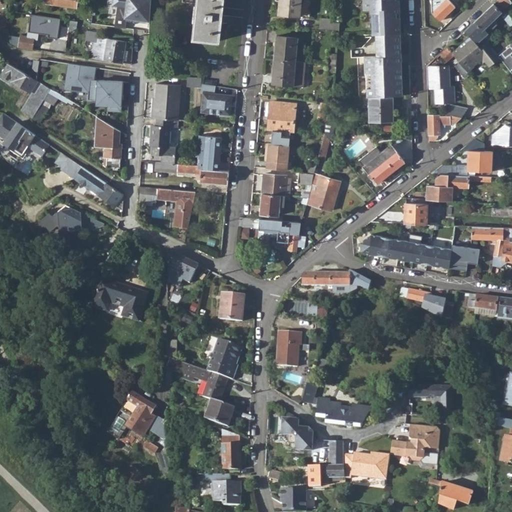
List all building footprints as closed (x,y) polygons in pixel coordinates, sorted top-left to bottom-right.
[(133,18),(150,19),(151,0),(114,0),(114,5),(119,5),(117,19),(128,20),(132,21),(133,18)] [(198,0),(194,38),(219,41),(223,0),(198,0)] [(279,0),(279,14),(300,16),(301,0),(279,0)] [(374,33),(400,32),(398,0),(361,0),(362,9),(371,8),(372,33),(374,33)] [(430,0),(432,11),(440,20),(455,6),(449,0),(430,0)] [(501,14),(511,26),(511,25),(511,18),(504,9),(497,0),(465,30),(468,34),(470,37),(474,41),(482,34),(479,31),(482,29),(483,30),(501,14)] [(511,0),(497,0),(504,9),(511,2),(511,1),(511,0)] [(58,38),(61,17),(31,13),(29,30),(49,33),(48,37),(58,38)] [(319,27),(338,29),(338,26),(339,20),(320,18),(319,27)] [(126,28),(128,20),(117,19),(116,26),(126,28)] [(85,39),(94,40),(93,49),(87,52),(92,57),(121,62),(122,59),(124,50),(125,41),(94,35),(95,31),(86,29),(85,39)] [(400,32),(374,33),(375,48),(379,44),(400,43),(400,32)] [(21,35),(20,45),(34,48),(36,36),(22,33),(21,35)] [(13,41),(20,45),(21,35),(10,34),(13,41)] [(275,58),(296,60),(298,37),(277,35),(275,58)] [(458,61),(468,73),(475,68),(474,67),(479,62),(482,65),(485,62),(489,67),(500,58),(497,55),(483,38),(477,44),(474,41),(470,37),(466,40),(467,42),(452,54),(453,55),(458,61)] [(400,43),(379,44),(375,48),(375,56),(363,56),(363,74),(365,74),(366,96),(368,96),(392,95),(402,95),(400,43)] [(511,47),(511,45),(497,55),(500,58),(510,71),(511,72),(510,70),(511,68),(511,47)] [(437,58),(442,64),(453,55),(452,54),(447,48),(437,58)] [(272,83),(303,86),(306,61),(296,60),(275,58),(272,83)] [(469,74),(468,73),(458,61),(454,64),(464,78),(469,74)] [(11,79),(34,93),(41,82),(39,81),(38,80),(8,62),(0,76),(9,82),(11,79)] [(94,80),(96,67),(69,62),(67,77),(71,77),(69,87),(89,90),(88,99),(97,99),(97,104),(108,105),(108,110),(122,111),(123,81),(94,80)] [(449,65),(428,66),(429,88),(435,88),(435,103),(454,102),(454,86),(450,86),(449,65)] [(202,77),(188,76),(187,85),(201,86),(201,82),(202,77)] [(22,109),(33,116),(50,88),(41,82),(34,93),(22,109)] [(201,111),(228,114),(231,95),(214,94),(216,85),(201,82),(201,86),(201,92),(204,92),(201,111)] [(155,83),(154,97),(154,110),(151,109),(150,117),(155,118),(174,119),(178,119),(181,85),(155,83)] [(33,116),(39,121),(57,92),(50,88),(33,116)] [(392,120),(392,95),(368,96),(369,121),(392,120)] [(272,128),(271,143),(289,145),(290,130),(293,130),(296,103),(270,100),(268,128),(272,128)] [(319,119),(327,121),(330,104),(323,102),(319,119)] [(446,114),(461,117),(467,108),(449,104),(446,114)] [(50,143),(4,112),(0,118),(0,134),(6,138),(4,141),(23,154),(29,146),(42,155),(50,143)] [(440,127),(440,123),(446,123),(454,124),(461,117),(446,114),(446,116),(440,116),(439,114),(428,114),(429,139),(434,140),(438,136),(438,134),(440,134),(440,127)] [(106,166),(119,167),(120,147),(118,147),(120,130),(118,129),(97,116),(95,146),(104,147),(103,164),(106,166)] [(168,146),(170,127),(173,127),(174,119),(155,118),(155,125),(150,124),(149,145),(151,145),(150,153),(170,155),(171,146),(168,146)] [(324,133),(330,140),(333,134),(335,122),(327,121),(324,133)] [(494,143),(509,143),(509,140),(511,140),(511,125),(505,123),(494,131),(494,143)] [(318,157),(325,159),(330,140),(324,133),(321,147),(318,157)] [(197,168),(219,170),(222,137),(198,136),(197,165),(197,166),(197,168)] [(469,149),(485,150),(485,143),(475,138),(460,149),(469,149)] [(271,143),(266,143),(265,154),(268,154),(267,161),(267,168),(293,171),(294,162),(290,161),(292,145),(289,145),(271,143)] [(363,166),(377,183),(405,161),(391,144),(363,166)] [(441,173),(469,175),(468,170),(493,171),(494,150),(485,150),(469,149),(468,165),(442,163),(431,173),(441,173)] [(83,166),(62,152),(56,161),(63,166),(62,168),(75,177),(77,174),(83,166)] [(200,180),(228,184),(229,171),(219,170),(197,168),(197,166),(197,165),(156,161),(155,169),(201,174),(200,180)] [(75,177),(122,210),(123,193),(83,166),(77,174),(75,177)] [(306,190),(309,191),(313,173),(299,172),(298,183),(307,184),(306,190)] [(262,193),(284,195),(286,175),(263,173),(262,193)] [(306,203),(333,210),(340,181),(313,173),(309,191),(306,203)] [(469,175),(441,173),(436,178),(435,185),(428,185),(427,199),(452,201),(453,186),(469,188),(470,180),(470,175),(469,175)] [(181,201),(193,203),(196,191),(139,186),(138,193),(158,195),(158,199),(171,200),(172,199),(181,200),(181,201)] [(278,215),(279,206),(280,198),(283,198),(284,195),(262,193),(259,214),(278,215)] [(49,210),(41,216),(45,221),(51,229),(58,223),(60,225),(60,229),(83,228),(82,223),(86,223),(89,215),(66,203),(53,214),(49,210)] [(406,222),(427,223),(428,204),(406,203),(406,222)] [(153,217),(164,218),(165,210),(153,209),(153,217)] [(89,215),(86,223),(94,228),(104,225),(105,223),(89,215)] [(239,217),(238,225),(254,226),(259,226),(258,237),(263,238),(263,241),(267,241),(269,239),(270,235),(286,237),(286,235),(289,235),(288,248),(298,249),(301,222),(239,217)] [(177,238),(184,242),(189,222),(185,221),(184,228),(179,226),(177,238)] [(494,255),(502,256),(504,227),(473,225),(472,238),(495,239),(494,255)] [(511,227),(504,227),(502,256),(494,255),(493,264),(502,265),(508,260),(511,260),(511,227)] [(384,256),(387,237),(371,234),(361,243),(361,251),(363,252),(384,256)] [(405,260),(427,264),(430,245),(421,244),(422,236),(410,234),(408,241),(405,260)] [(384,256),(405,260),(408,241),(387,237),(384,256)] [(143,247),(151,251),(155,244),(147,240),(143,247)] [(427,264),(450,268),(452,249),(430,245),(427,264)] [(452,249),(450,268),(467,270),(468,262),(479,264),(481,248),(452,245),(452,249)] [(68,255),(79,261),(84,252),(73,246),(68,255)] [(169,250),(168,284),(180,289),(186,274),(193,277),(198,265),(169,250)] [(361,286),(369,291),(372,284),(351,271),(349,274),(306,273),(303,276),(303,286),(361,286)] [(124,317),(139,322),(148,294),(102,279),(93,308),(109,312),(112,303),(127,308),(124,317)] [(431,305),(433,295),(403,288),(402,297),(408,300),(431,305)] [(222,319),(244,321),(246,296),(224,294),(222,319)] [(471,294),(470,301),(477,302),(478,295),(471,294)] [(498,297),(478,295),(477,302),(470,301),(469,308),(496,311),(498,297)] [(511,298),(501,297),(498,318),(511,319),(511,298)] [(445,317),(452,318),(454,302),(448,301),(445,317)] [(314,317),(330,318),(330,302),(321,302),(321,305),(314,305),(314,317)] [(277,367),(298,368),(299,346),(301,346),(302,332),(278,331),(277,367)] [(219,337),(208,370),(229,378),(234,379),(239,364),(235,363),(242,345),(219,337)] [(213,400),(220,402),(229,378),(208,370),(172,357),(168,367),(174,370),(182,373),(194,377),(208,382),(204,397),(213,400)] [(313,369),(321,372),(325,360),(317,358),(313,369)] [(192,382),(194,377),(182,373),(181,377),(192,382)] [(302,402),(313,404),(314,399),(317,385),(307,382),(302,402)] [(405,397),(425,398),(431,398),(442,398),(442,417),(455,419),(454,396),(453,386),(409,385),(405,397)] [(453,386),(454,396),(470,396),(471,386),(453,386)] [(127,424),(144,435),(148,429),(163,439),(169,438),(168,423),(156,415),(155,417),(151,414),(157,405),(133,391),(128,400),(138,406),(127,424)] [(318,397),(318,400),(317,405),(317,416),(326,417),(325,423),(361,427),(371,407),(353,405),(353,408),(340,407),(340,404),(330,403),(330,398),(318,397)] [(220,402),(213,400),(206,419),(229,427),(236,408),(220,402)] [(498,425),(511,428),(511,420),(499,417),(498,425)] [(298,450),(313,450),(314,434),(316,432),(313,427),(310,429),(300,429),(300,420),(284,420),(283,435),(289,435),(288,441),(292,444),(298,444),(298,450)] [(440,455),(425,454),(426,448),(440,449),(442,431),(438,427),(415,425),(415,433),(414,433),(413,433),(413,434),(412,434),(411,435),(410,436),(410,438),(412,441),(413,441),(414,441),(414,444),(393,443),(393,444),(391,455),(411,456),(414,460),(422,461),(424,465),(439,466),(440,455)] [(224,431),(224,470),(241,470),(241,437),(224,431)] [(501,460),(511,462),(511,436),(506,436),(501,460)] [(330,455),(345,455),(345,442),(330,442),(330,455)] [(347,479),(353,480),(354,478),(387,482),(390,456),(376,455),(376,457),(372,456),(355,454),(354,456),(345,455),(345,465),(347,478),(347,479)] [(345,455),(330,455),(330,465),(345,465),(345,455)] [(310,465),(310,487),(323,487),(323,478),(347,478),(345,465),(330,465),(310,465)] [(269,477),(281,480),(283,472),(271,469),(269,477)] [(224,505),(241,506),(242,482),(232,482),(232,474),(205,474),(206,483),(216,483),(216,502),(225,502),(224,505)] [(474,492),(442,482),(442,487),(441,497),(442,497),(439,505),(451,510),(454,501),(469,506),(474,492)] [(307,488),(282,488),(283,497),(285,497),(285,504),(290,504),(290,511),(308,511),(308,508),(317,507),(316,489),(307,489),(307,488)]
